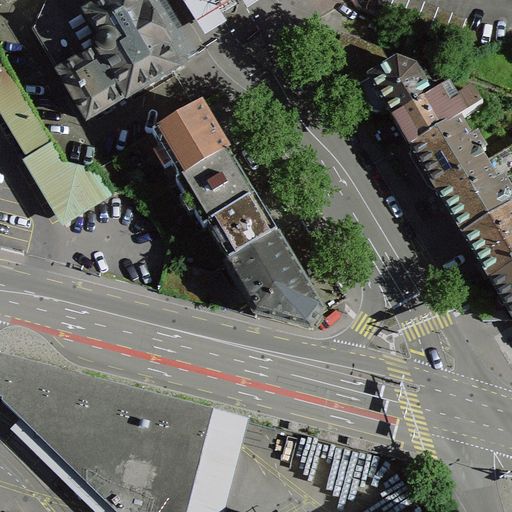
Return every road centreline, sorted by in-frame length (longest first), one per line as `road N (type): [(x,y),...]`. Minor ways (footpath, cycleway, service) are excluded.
road 1 (secondary): [(318,374),(0,286)]
road 2 (secondary): [(385,252),(273,68)]
road 3 (secondary): [(484,415),(385,252)]
road 4 (secondary): [(484,415),(318,374)]
road 5 (secondary): [(385,252),(369,324),(318,374)]
